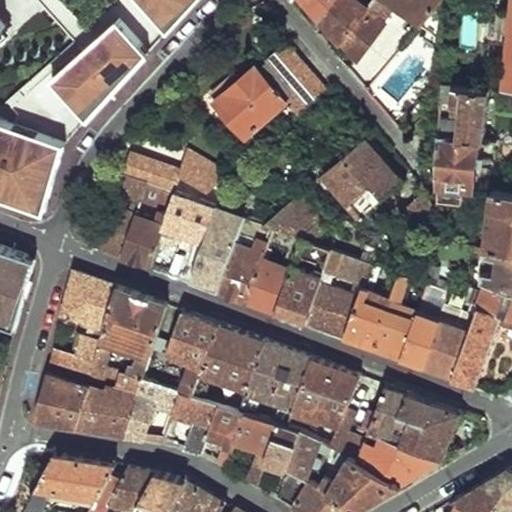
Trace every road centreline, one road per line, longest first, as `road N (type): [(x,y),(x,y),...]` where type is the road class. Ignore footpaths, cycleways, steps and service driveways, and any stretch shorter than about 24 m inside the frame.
road 1 (residential): [(57,243),(511,410)]
road 2 (residential): [(235,0),(113,128),(79,177),(57,243)]
road 3 (residential): [(277,511),(162,455),(8,431)]
road 4 (residential): [(274,0),(418,169)]
road 5 (residential): [(57,243),(8,431)]
road 6 (residential): [(387,511),(511,440)]
